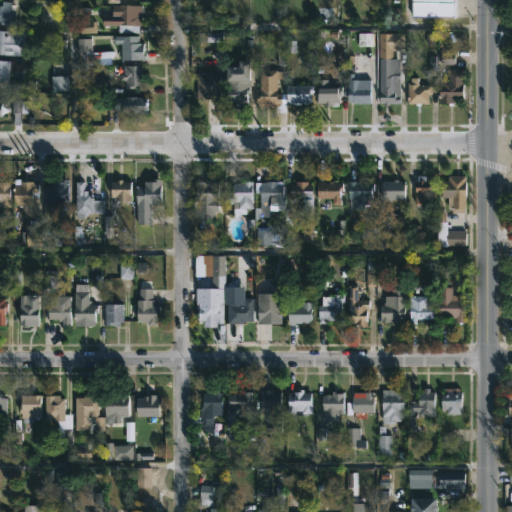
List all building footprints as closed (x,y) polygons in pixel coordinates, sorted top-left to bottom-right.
[(0,0),(10,1),(10,10),(15,11),(14,25),(0,24),(0,0)] [(455,0),(455,16),(412,16),(412,0),(455,0)] [(138,5),(137,24),(139,25),(138,33),(118,32),(118,25),(102,25),(102,15),(111,15),(112,5),(138,5)] [(95,22),(80,22),(80,33),(95,34),(95,22)] [(24,41),(23,56),(0,54),(0,29),(24,31),(23,41),(24,41)] [(65,57),(65,40),(59,39),(59,32),(43,32),(42,56),(65,57)] [(223,42),(223,32),(199,33),(200,42),(223,42)] [(392,33),(392,59),(400,59),(400,104),(379,104),(378,33),(392,33)] [(373,46),(373,34),(358,34),(358,46),(373,46)] [(138,35),(138,42),(143,42),(143,50),(146,50),(146,59),(120,59),(120,43),(114,43),(114,35),(138,35)] [(77,39),(77,53),(91,53),(91,65),(110,64),(109,52),(91,52),(91,38),(77,39)] [(454,65),(454,53),(437,53),(437,65),(454,65)] [(0,59),(9,60),(7,82),(0,81),(0,59)] [(239,103),(239,106),(233,106),(233,103),(225,103),(225,68),(238,67),(238,61),(249,61),(249,94),(246,94),(246,103),(239,103)] [(142,66),(142,70),(147,70),(147,80),(142,80),(142,86),(134,86),(134,89),(125,89),(125,82),(119,82),(119,74),(114,74),(114,65),(142,66)] [(277,70),(284,71),(284,79),(277,79),(277,93),(282,93),(281,104),(276,104),(276,107),(256,107),(256,89),(259,89),(260,69),(277,70)] [(449,102),(439,102),(439,78),(448,78),(448,69),(464,69),(463,99),(454,99),(454,102),(449,102)] [(222,73),(221,104),(211,104),(211,97),(196,98),(196,73),(222,73)] [(52,92),(68,91),(67,76),(51,77),(52,92)] [(418,77),(418,84),(431,84),(431,93),(428,93),(428,103),(420,103),(420,105),(415,105),(415,103),(407,103),(408,82),(410,82),(410,77),(418,77)] [(327,79),(327,85),(341,86),(341,96),(339,96),(338,106),(324,105),(324,102),(318,102),(318,79),(327,79)] [(350,104),(347,104),(347,79),(370,79),(370,104),(350,104)] [(310,93),(309,102),(302,104),(302,102),(300,102),(300,105),(287,103),(287,85),(312,85),(312,93),(310,93)] [(135,96),(146,97),(146,114),(122,114),(122,105),(118,105),(118,109),(110,109),(110,97),(135,96)] [(12,113),(26,113),(27,101),(13,101),(12,113)] [(436,181),(435,190),(430,189),(430,210),(422,210),(422,204),(415,204),(415,181),(417,181),(417,175),(426,175),(425,180),(436,181)] [(465,175),(466,212),(452,212),(452,208),(448,209),(448,197),(442,197),(442,180),(448,180),(448,175),(465,175)] [(68,179),(67,204),(43,203),(44,186),(51,186),(51,181),(59,181),(59,178),(68,179)] [(151,224),(136,224),(136,186),(143,186),(143,181),(152,181),(152,178),(160,178),(160,204),(151,204),(151,224)] [(131,181),(130,201),(113,201),(113,197),(111,197),(111,181),(116,181),(117,179),(131,181)] [(398,179),(398,181),(404,181),(404,200),(382,200),(382,180),(398,179)] [(276,180),(276,183),(285,183),(285,200),(279,200),(279,202),(274,202),(274,206),(271,206),(271,216),(260,216),(260,181),(276,180)] [(0,181),(10,181),(10,206),(0,206),(0,181)] [(32,181),(32,183),(38,183),(37,205),(13,205),(13,184),(20,184),(20,181),(32,181)] [(84,181),(84,190),(87,190),(87,193),(92,193),(91,200),(103,200),(102,213),(79,213),(79,210),(75,210),(75,181),(84,181)] [(218,181),(218,211),(215,211),(214,224),(207,224),(207,221),(198,221),(198,207),(193,207),(193,199),(197,199),(197,194),(194,194),(194,190),(197,190),(197,181),(218,181)] [(252,181),(251,208),(245,208),(245,214),(233,214),(233,204),(227,204),(227,191),(232,191),(233,182),(252,181)] [(307,181),(307,183),(312,183),(312,208),(303,207),(303,199),(290,199),(290,183),(295,183),(295,181),(307,181)] [(333,181),(333,182),(342,183),(342,190),(340,190),(339,204),(332,204),(332,198),(316,198),(317,181),(328,182),(328,181),(333,181)] [(365,181),(365,182),(373,182),(373,191),(371,191),(371,204),(370,204),(370,206),(365,206),(364,204),(364,209),(350,209),(350,198),(348,198),(348,181),(360,183),(360,181),(365,181)] [(0,218),(2,218),(2,223),(10,223),(10,239),(0,239),(0,218)] [(41,225),(41,246),(25,246),(24,231),(28,231),(28,224),(41,225)] [(273,226),(256,227),(257,245),(279,244),(278,233),(274,234),(273,226)] [(315,244),(315,231),(302,230),(302,243),(315,244)] [(466,246),(465,232),(446,232),(447,246),(466,246)] [(224,255),(195,256),(196,277),(211,277),(211,287),(225,287),(224,255)] [(133,279),(132,262),(119,262),(120,279),(133,279)] [(375,287),(375,270),(365,270),(365,286),(375,287)] [(278,279),(279,300),(283,300),(283,309),(280,309),(281,323),(257,323),(257,293),(268,292),(268,279),(278,279)] [(381,322),(380,305),(383,305),(384,296),(391,296),(391,284),(404,284),(404,322),(381,322)] [(357,289),(357,300),(368,300),(368,309),(367,309),(366,326),(356,326),(354,322),(347,322),(348,285),(357,285),(357,289)] [(452,287),(452,295),(457,295),(457,298),(464,298),(464,322),(462,322),(462,324),(455,322),(455,318),(439,317),(439,294),(443,295),(443,287),(452,287)] [(152,291),(153,305),(159,305),(159,314),(156,314),(155,325),(147,325),(147,323),(144,323),(144,321),(136,321),(136,300),(138,300),(138,288),(152,289),(152,291)] [(218,289),(218,300),(223,300),(223,323),(204,323),(204,320),(198,320),(198,309),(195,309),(196,291),(218,289)] [(88,292),(88,300),(90,300),(90,303),(88,304),(97,304),(97,313),(94,313),(94,322),(92,322),(92,325),(76,325),(76,322),(73,322),(74,292),(88,292)] [(38,295),(38,322),(14,322),(15,302),(24,302),(25,294),(38,295)] [(319,323),(318,323),(318,306),(321,304),(321,296),(343,294),(343,302),(341,302),(341,317),(338,317),(338,321),(325,320),(325,323),(319,323)] [(70,296),(70,325),(58,325),(58,319),(48,319),(48,305),(51,305),(51,295),(70,296)] [(427,296),(427,299),(434,299),(433,319),(430,319),(430,322),(418,322),(418,319),(416,319),(416,322),(409,322),(410,295),(427,296)] [(228,323),(227,323),(227,304),(243,304),(243,297),(253,297),(252,321),(244,321),(244,323),(228,323)] [(313,302),(313,310),(311,310),(311,323),(294,322),(294,325),(288,325),(288,304),(301,305),(301,301),(313,302)] [(119,322),(119,326),(104,325),(104,304),(122,304),(122,322),(119,322)] [(429,387),(429,391),(434,391),(434,416),(418,416),(418,412),(416,412),(416,416),(409,416),(409,389),(416,389),(416,401),(418,401),(418,391),(422,391),(422,387),(429,387)] [(459,388),(459,391),(461,391),(462,414),(446,414),(446,409),(441,409),(441,392),(443,392),(443,388),(459,388)] [(272,390),(272,392),(280,392),(280,428),(270,428),(270,413),(260,413),(260,390),(272,390)] [(303,391),(303,393),(311,393),(311,414),(294,415),(294,413),(287,413),(288,393),(293,393),(295,392),(295,390),(303,391)] [(395,390),(395,391),(403,391),(403,416),(401,416),(401,423),(382,423),(382,390),(395,390)] [(243,391),(251,392),(251,416),(240,416),(240,439),(228,439),(228,430),(226,430),(227,394),(233,394),(233,391),(243,391)] [(343,391),(343,411),(339,411),(338,422),(324,421),(324,412),(322,412),(322,395),(326,394),(331,396),(331,391),(343,391)] [(221,393),(221,415),(214,415),(214,420),(212,420),(212,423),(220,423),(220,433),(219,434),(201,434),(201,431),(191,430),(191,417),(200,417),(200,404),(202,404),(202,401),(201,401),(201,395),(202,395),(202,392),(221,393)] [(373,392),(373,401),(375,401),(375,403),(373,403),(374,412),(351,412),(352,392),(373,392)] [(112,393),(128,394),(128,417),(120,417),(120,423),(112,423),(112,417),(104,417),(104,396),(112,393)] [(40,404),(40,418),(32,418),(32,423),(23,423),(22,418),(19,418),(19,406),(21,406),(21,395),(40,395),(40,404)] [(59,395),(59,398),(64,398),(64,414),(71,414),(71,445),(57,444),(58,424),(52,424),(52,418),(44,418),(45,396),(59,395)] [(98,395),(97,419),(79,419),(79,412),(74,412),(75,397),(83,397),(83,395),(98,395)] [(155,395),(155,398),(161,398),(161,409),(158,409),(158,417),(136,417),(136,398),(143,398),(143,396),(147,396),(147,395),(155,395)] [(384,426),(385,435),(391,435),(392,455),(377,455),(378,426),(384,426)] [(360,428),(347,428),(347,447),(366,447),(366,440),(359,440),(360,428)] [(145,453),(145,438),(138,438),(138,460),(152,460),(152,453),(145,453)] [(105,461),(133,461),(133,444),(104,444),(105,461)] [(151,468),(139,468),(138,488),(151,488),(151,468)] [(66,470),(66,475),(70,475),(70,495),(58,495),(58,491),(55,491),(55,470),(66,470)] [(431,489),(431,470),(408,470),(408,488),(431,489)] [(465,472),(439,471),(439,488),(464,489),(465,472)] [(200,505),(212,506),(213,486),(200,485),(200,505)] [(148,498),(148,500),(152,500),(151,511),(148,511),(141,511),(141,510),(138,510),(138,506),(141,506),(141,498),(148,498)] [(410,511),(411,498),(436,498),(436,506),(437,507),(436,511),(410,511)] [(262,503),(262,509),(270,509),(270,511),(257,511),(259,503),(262,503)] [(352,511),(373,511),(369,511),(363,511),(364,503),(352,503),(352,511)]
